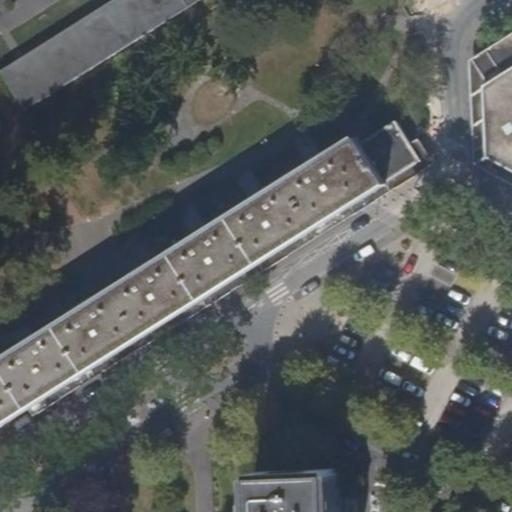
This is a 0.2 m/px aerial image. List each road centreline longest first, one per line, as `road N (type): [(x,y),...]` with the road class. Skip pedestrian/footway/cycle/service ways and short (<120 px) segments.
road 1 (residential): [(477,0),(452,28),(452,169),(249,306)]
road 2 (residential): [(249,306),(0,462)]
road 3 (residential): [(21,511),(244,373)]
road 4 (residential): [(244,373),(389,447)]
road 5 (residential): [(389,447),(502,504)]
